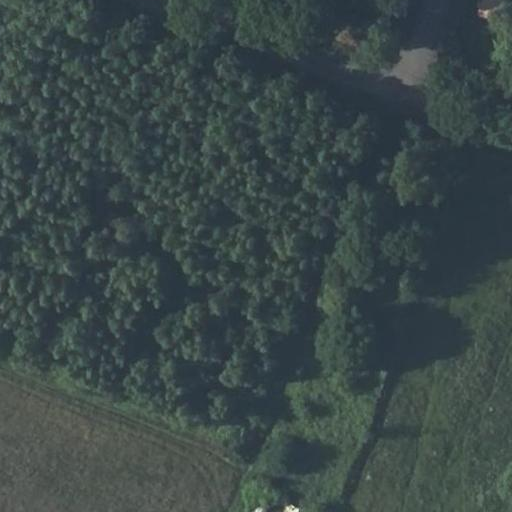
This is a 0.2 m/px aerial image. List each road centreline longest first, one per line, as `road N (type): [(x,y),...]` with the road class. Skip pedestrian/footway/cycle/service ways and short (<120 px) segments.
road 1 (track): [(232,511),(392,92)]
road 2 (residential): [(135,0),(402,95)]
